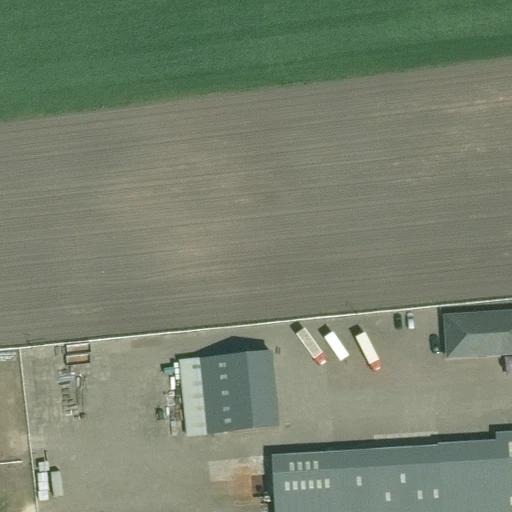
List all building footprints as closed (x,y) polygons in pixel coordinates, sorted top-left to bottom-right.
[(511,354),(511,316),(445,321),(447,359),(511,354)] [(206,437),(279,429),(271,352),(198,360),(206,437)] [(174,414),(161,415),(163,439),(176,438),(174,414)] [(43,435),(67,432),(66,422),(42,425),(43,435)] [(511,511),(511,437),(500,438),(501,447),(268,462),(271,511),(511,511)]
